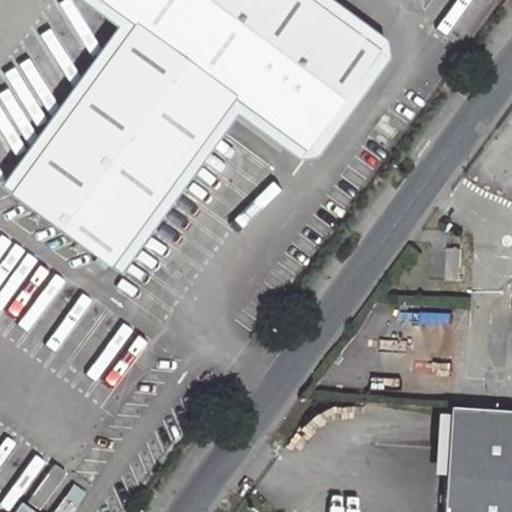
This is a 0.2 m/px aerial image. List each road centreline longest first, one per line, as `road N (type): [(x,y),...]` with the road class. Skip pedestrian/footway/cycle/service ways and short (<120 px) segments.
road 1 (unclassified): [(511,53),(177,511)]
road 2 (unknown): [(511,223),(497,215),(478,336),(480,356),(511,369)]
